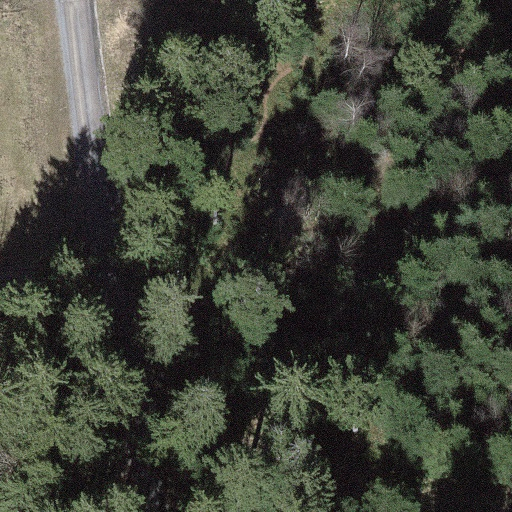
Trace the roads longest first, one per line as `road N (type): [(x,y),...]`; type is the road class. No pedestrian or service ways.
road 1 (track): [(81,0),(137,416)]
road 2 (track): [(137,416),(226,435),(399,498),(511,499)]
